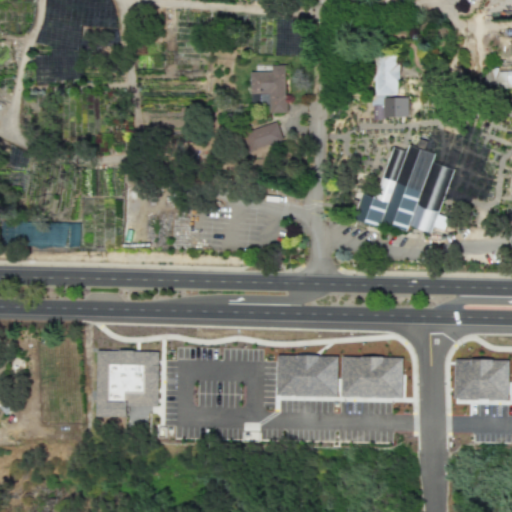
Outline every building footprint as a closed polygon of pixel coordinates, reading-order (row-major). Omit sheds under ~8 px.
[(398,64),(394,64),(394,55),(374,55),(373,95),(398,96),(398,64)] [(250,72),(250,108),(269,108),(269,114),(285,113),(284,66),(270,66),(271,72),(250,72)] [(511,87),(511,70),(485,71),(485,88),(511,87)] [(407,119),(407,98),(372,98),(371,118),(407,119)] [(242,132),(247,153),(283,143),(277,123),(242,132)] [(453,169),(432,162),(434,154),(408,146),(406,152),(392,147),(375,198),(361,194),(353,218),(405,235),(408,226),(431,233),(433,227),(444,230),(448,218),(438,215),(453,169)]
